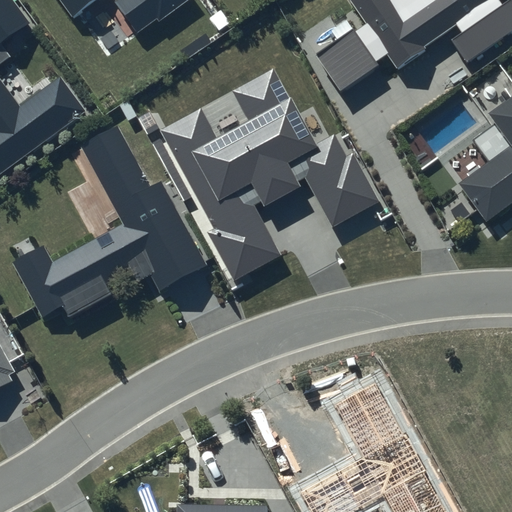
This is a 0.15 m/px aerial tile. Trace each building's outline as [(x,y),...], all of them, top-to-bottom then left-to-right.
[(339,38),(313,59),(340,93),(383,59),(394,73),(449,30),(475,63),(511,33),(511,0),(348,0),(359,13),(334,32),(339,38)] [(385,210),(341,125),(312,140),(285,87),(277,91),(270,76),(243,90),(254,111),(215,132),(201,105),(154,130),(233,282),(282,256),(259,212),(298,191),(291,177),(302,171),(335,235),(385,210)] [(475,177),(467,176),(464,192),(485,222),(511,203),(511,93),(489,110),(492,115),(488,137),(482,136),(475,177)] [(43,251),(26,258),(45,305),(56,300),(64,318),(114,297),(107,282),(130,272),(133,280),(147,274),(154,291),(201,272),(162,181),(146,188),(126,141),(119,144),(113,131),(81,145),(117,229),(46,258),(43,251)] [(0,386),(10,382),(0,355),(0,386)]
